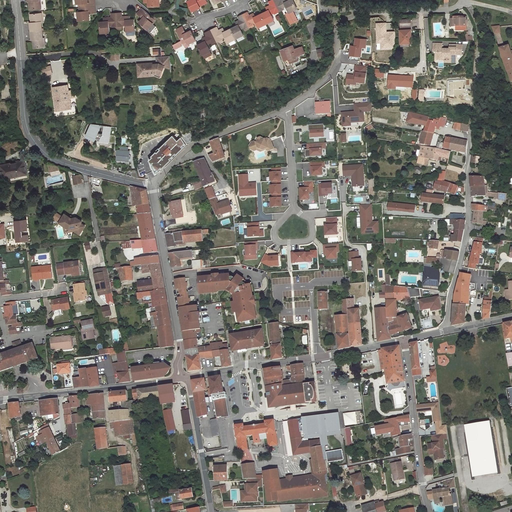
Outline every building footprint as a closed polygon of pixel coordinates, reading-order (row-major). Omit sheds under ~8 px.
[(27,0),(28,1),(29,1),(30,9),(41,8),(39,0),(27,0)] [(190,0),(187,1),(192,11),(200,7),(199,6),(207,3),(206,1),(205,0),(190,0)] [(267,11),(261,14),(266,23),(274,20),(271,14),(274,12),(274,14),(279,11),(273,0),(271,0),(269,1),(270,5),(265,7),(267,11)] [(278,0),(273,0),(279,11),(283,9),(283,8),(286,7),(289,13),(292,11),(297,9),(292,0),(289,0),(289,1),(288,0),(280,0),(279,1),(278,0)] [(95,6),(79,8),(80,12),(77,12),(78,21),(89,20),(89,14),(88,11),(90,11),(91,13),(96,13),(95,6)] [(143,18),(139,23),(150,33),(156,26),(152,24),(157,18),(155,16),(153,18),(142,8),(137,13),(141,17),(143,18)] [(292,11),(289,13),(286,14),(291,24),(297,21),(292,11)] [(247,12),(243,14),(249,26),(253,24),(253,23),(256,22),(258,27),(259,27),(265,24),(266,23),(261,14),(255,17),(254,13),(249,16),(247,12)] [(41,13),(31,14),(31,23),(30,23),(31,32),(42,30),(42,29),(41,22),(42,22),(41,13)] [(110,17),(103,18),(103,22),(100,22),(100,33),(109,32),(109,26),(112,26),(112,27),(113,27),(117,26),(116,13),(111,13),(111,17),(112,18),(110,19),(110,17)] [(121,13),(116,13),(117,26),(122,26),(122,25),(126,24),(126,35),(127,36),(134,35),(135,34),(134,20),(130,20),(130,16),(123,16),(123,18),(122,18),(122,17),(121,13)] [(237,26),(231,29),(236,39),(236,38),(243,35),(240,29),(244,27),(244,29),(245,28),(247,27),(249,26),(243,14),(238,17),(240,20),(235,22),(237,26)] [(457,19),(451,19),(451,26),(455,26),(456,26),(459,26),(459,30),(466,30),(466,17),(457,17),(457,19)] [(410,19),(400,20),(400,27),(401,43),(409,43),(410,43),(410,30),(411,30),(410,19)] [(377,42),(381,42),(381,49),(396,48),(395,31),(386,32),(386,23),(377,23),(377,42)] [(184,31),(182,27),(176,30),(181,41),(183,43),(184,45),(185,48),(189,46),(188,44),(196,40),(191,30),(185,33),(184,31)] [(217,27),(212,29),(218,41),(219,41),(222,39),(223,39),(222,38),(225,36),(228,42),(236,39),(231,29),(225,32),(223,28),(218,31),(217,27)] [(212,29),(210,30),(216,42),(218,41),(212,29)] [(42,30),(31,32),(32,40),(33,40),(34,48),(45,47),(44,38),(43,39),(42,33),(42,30)] [(216,42),(210,30),(205,33),(207,36),(202,38),(204,42),(198,45),(204,58),(211,55),(210,51),(207,45),(211,44),(211,45),(216,42)] [(499,33),(495,34),(500,49),(504,48),(499,33)] [(355,46),(362,46),(365,47),(366,39),(356,38),(355,46)] [(442,44),(433,44),(433,52),(437,52),(439,52),(439,56),(439,58),(440,58),(445,58),(445,60),(445,63),(450,63),(450,61),(456,61),(456,55),(462,55),(462,45),(450,45),(449,50),(442,50),(442,44)] [(355,46),(351,45),(349,59),(361,60),(362,46),(355,46)] [(290,46),(281,50),(285,60),(286,64),(290,63),(288,59),(289,59),(290,59),(292,59),(293,59),(295,58),(296,57),(296,56),(297,56),(304,53),(302,47),(294,50),(293,48),(291,49),(290,46)] [(504,48),(500,49),(508,71),(508,72),(511,70),(511,54),(509,46),(504,48)] [(170,56),(156,57),(157,63),(140,64),(141,75),(158,73),(161,75),(164,67),(171,69),(170,56)] [(140,64),(137,64),(138,77),(155,76),(160,78),(161,75),(158,73),(141,75),(140,64)] [(354,76),(348,75),(347,84),(355,85),(356,83),(365,84),(366,74),(365,74),(366,66),(355,65),(354,73),(356,73),(356,76),(354,76)] [(413,77),(389,75),(389,88),(396,89),(396,87),(406,87),(413,87),(413,77)] [(62,85),(53,87),(56,110),(71,108),(70,98),(75,97),(74,93),(69,94),(68,91),(63,91),(62,85)] [(320,102),(316,103),(317,115),(325,114),(325,112),(331,112),(330,102),(324,102),(320,102)] [(372,102),(356,104),(356,112),(353,112),(353,114),(342,115),(343,127),(351,126),(351,123),(359,122),(364,122),(364,112),(372,111),(372,102)] [(204,110),(198,112),(199,117),(210,114),(208,109),(204,110)] [(428,117),(409,112),(407,122),(419,125),(419,124),(426,126),(435,128),(439,129),(439,126),(439,124),(444,125),(447,126),(449,121),(446,119),(447,117),(440,116),(440,117),(435,116),(434,118),(433,118),(433,121),(428,119),(428,117)] [(96,141),(110,143),(112,127),(92,124),(86,137),(96,141)] [(324,124),(308,125),(309,129),(311,129),(312,130),(310,131),(311,137),(324,137),(324,130),(324,124)] [(192,131),(182,136),(182,137),(187,144),(196,139),(192,131)] [(425,131),(424,131),(423,134),(421,133),(420,139),(422,140),(421,144),(430,145),(434,133),(425,131)] [(229,135),(210,141),(215,154),(209,157),(214,164),(217,163),(217,161),(221,160),(222,160),(222,159),(225,158),(220,142),(221,141),(222,143),(229,141),(229,135)] [(170,161),(183,149),(187,144),(182,137),(176,143),(173,140),(172,141),(169,141),(149,161),(159,172),(170,161)] [(251,142),(249,146),(250,149),(254,151),(256,150),(258,148),(261,146),(263,150),(265,149),(266,150),(268,151),(274,149),(270,140),(266,142),(265,139),(261,137),(258,138),(256,142),(253,141),(251,142)] [(452,138),(446,137),(444,148),(450,149),(452,138)] [(460,140),(452,138),(450,149),(466,152),(467,141),(460,140)] [(325,143),(307,144),(308,149),(306,149),(307,151),(305,151),(305,157),(315,157),(315,155),(322,155),(322,149),(325,149),(325,143)] [(436,148),(421,146),(418,162),(425,164),(426,161),(428,161),(428,159),(438,161),(438,160),(440,160),(441,157),(449,158),(450,151),(442,149),(436,148)] [(120,150),(117,150),(117,159),(129,160),(129,158),(129,155),(130,151),(128,151),(120,150)] [(204,187),(215,182),(204,159),(195,162),(194,162),(200,178),(204,187)] [(16,163),(0,165),(0,166),(3,179),(20,175),(19,173),(26,171),(24,161),(19,162),(19,163),(16,164),(16,163)] [(324,161),(310,162),(311,167),(312,167),(312,171),(312,176),(323,175),(322,167),(325,166),(324,161)] [(363,165),(343,166),(344,176),(350,176),(350,175),(351,174),(352,175),(353,186),(364,186),(363,165)] [(175,166),(168,174),(171,177),(178,170),(175,166)] [(280,168),(272,168),(272,173),(270,173),(271,181),(272,181),(281,181),(281,180),(280,168)] [(446,172),(440,170),(438,180),(443,181),(444,181),(446,172)] [(80,175),(72,177),(74,184),(82,182),(80,175)] [(247,175),(239,175),(240,192),(247,192),(247,196),(257,195),(256,183),(252,183),(250,185),(248,185),(248,184),(247,175)] [(470,177),(471,187),(484,186),(483,177),(478,177),(478,175),(471,175),(470,177)] [(200,178),(193,180),(196,189),(204,187),(200,178)] [(281,181),(272,181),(273,185),(271,186),(271,194),(272,194),(281,193),(281,181)] [(313,181),(304,181),(305,187),(305,188),(303,188),(300,188),(301,200),(310,200),(309,192),(313,192),(313,181)] [(442,182),(436,181),(434,188),(447,192),(451,183),(444,181),(443,181),(442,182)] [(332,183),(318,184),(319,196),(323,196),(323,194),(327,194),(333,193),(332,183)] [(458,186),(451,183),(447,192),(454,195),(458,186)] [(487,185),(484,186),(485,196),(495,197),(496,193),(492,193),(488,192),(488,190),(488,187),(487,185)] [(138,188),(131,186),(134,207),(137,206),(149,204),(147,190),(139,192),(138,188)] [(484,186),(471,187),(472,197),(485,196),(484,186)] [(205,189),(208,196),(214,194),(211,187),(205,189)] [(281,193),(272,194),(273,198),(271,198),(271,207),(282,206),(281,193)] [(427,194),(423,193),(422,202),(444,204),(445,196),(432,194),(427,194)] [(216,197),(209,200),(215,215),(221,213),(222,214),(232,211),(229,201),(219,204),(216,197)] [(180,201),(170,203),(171,211),(172,211),(173,215),(174,218),(183,217),(183,214),(183,212),(182,212),(180,201)] [(416,205),(389,202),(388,209),(415,212),(416,205)] [(149,204),(137,206),(138,214),(151,213),(149,204)] [(371,204),(360,205),(361,213),(362,213),(362,215),(361,215),(362,233),(378,233),(378,222),(372,222),(370,222),(369,216),(372,216),(371,204)] [(487,206),(472,204),(472,211),(475,211),(473,223),(481,224),(481,225),(482,225),(482,221),(483,211),(487,212),(487,209),(487,206)] [(151,213),(138,214),(139,218),(143,240),(156,239),(151,213)] [(70,218),(64,214),(59,222),(63,225),(69,229),(73,228),(74,231),(79,234),(85,226),(81,223),(82,221),(76,218),(74,218),(71,218),(70,220),(69,219),(70,218)] [(336,217),(327,218),(327,225),(325,225),(326,235),(338,234),(336,217)] [(259,222),(248,223),(249,237),(264,236),(263,230),(259,231),(259,227),(259,222)] [(27,225),(15,226),(17,241),(29,240),(28,235),(23,235),(22,231),(27,230),(27,225)] [(461,229),(456,229),(455,236),(452,236),(452,242),(461,242),(464,228),(461,228),(461,229)] [(169,234),(166,234),(168,247),(176,246),(176,244),(176,241),(185,240),(189,240),(188,231),(183,232),(178,233),(169,234)] [(196,231),(188,231),(189,240),(197,239),(196,231)] [(476,238),(472,253),(480,254),(481,254),(483,239),(476,238)] [(156,239),(143,240),(144,247),(145,253),(158,252),(156,239)] [(439,241),(431,240),(431,242),(430,246),(430,248),(435,248),(438,249),(439,241)] [(125,244),(122,244),(122,249),(132,248),(131,241),(125,241),(125,244)] [(257,241),(245,242),(246,255),(245,256),(245,260),(256,259),(256,250),(256,246),(257,246),(257,241)] [(338,244),(325,245),(325,252),(324,252),(325,255),(327,255),(327,259),(337,258),(337,252),(339,252),(338,244)] [(437,258),(427,258),(427,264),(432,264),(440,264),(441,258),(457,261),(459,252),(442,250),(441,251),(440,254),(438,254),(437,254),(437,258)] [(192,251),(169,253),(172,268),(181,266),(180,258),(183,258),(185,258),(185,260),(193,259),(192,251)] [(295,252),(291,252),(291,263),(308,262),(308,258),(312,258),(311,252),(303,253),(301,253),(295,253),(295,252)] [(358,252),(349,252),(350,260),(353,260),(353,271),(362,271),(361,259),(359,259),(358,252)] [(472,253),(468,268),(473,269),(475,269),(476,264),(479,264),(480,254),(472,253)] [(269,257),(265,254),(261,262),(270,266),(276,266),(276,261),(279,261),(279,256),(269,257)] [(135,262),(135,266),(142,265),(143,266),(160,264),(159,256),(146,257),(146,258),(141,259),(134,259),(135,262)] [(457,261),(441,258),(440,264),(440,266),(445,268),(444,270),(454,273),(457,261)] [(202,260),(192,261),(193,269),(203,268),(205,268),(205,265),(202,266),(202,260)] [(78,261),(57,264),(58,275),(66,274),(66,275),(72,274),(74,274),(74,275),(80,274),(78,261)] [(160,264),(143,266),(143,271),(144,273),(152,272),(153,276),(162,275),(160,264)] [(432,264),(427,264),(427,268),(425,268),(424,279),(428,279),(427,285),(438,286),(440,274),(438,274),(438,269),(431,269),(432,264)] [(51,266),(33,268),(34,280),(43,279),(43,277),(52,276),(51,266)] [(131,266),(120,267),(121,270),(121,273),(121,279),(122,281),(132,280),(131,266)] [(0,285),(6,284),(9,284),(9,280),(4,281),(3,270),(0,269),(0,285)] [(112,293),(108,272),(95,275),(98,291),(104,290),(105,294),(112,293)] [(469,304),(470,283),(471,275),(460,273),(460,278),(459,279),(454,295),(454,305),(466,305),(466,304),(469,304)] [(213,276),(199,277),(200,292),(205,292),(204,291),(211,290),(217,290),(217,291),(218,291),(225,290),(226,291),(227,290),(228,288),(235,293),(234,294),(233,295),(234,296),(235,302),(236,302),(237,307),(238,312),(237,312),(239,322),(253,319),(252,315),(256,315),(254,305),(256,304),(254,296),(253,297),(252,292),(252,290),(249,290),(248,285),(246,285),(245,283),(243,282),(244,279),(238,275),(237,276),(235,274),(233,277),(230,277),(230,274),(219,275),(219,276),(213,277),(213,276)] [(162,275),(153,276),(153,280),(151,280),(151,282),(147,282),(147,280),(138,282),(139,291),(139,293),(156,291),(155,290),(165,289),(162,275)] [(185,278),(175,280),(177,289),(180,289),(180,293),(181,293),(187,292),(185,278)] [(75,284),(74,285),(75,293),(76,293),(77,302),(86,300),(85,296),(87,296),(86,291),(85,291),(84,283),(83,283),(78,284),(75,284)] [(0,285),(0,292),(2,292),(2,296),(12,295),(11,291),(7,291),(6,284),(0,285)] [(394,286),(386,285),(386,293),(387,297),(387,308),(388,318),(397,317),(396,300),(394,300),(394,286)] [(407,287),(394,286),(394,300),(396,300),(402,300),(402,298),(411,298),(407,287)] [(420,288),(407,287),(411,298),(415,297),(416,297),(421,296),(420,288)] [(139,293),(138,293),(138,295),(139,304),(149,303),(149,301),(152,301),(153,308),(168,306),(165,289),(155,290),(156,291),(139,293)] [(327,291),(319,292),(319,303),(327,303),(327,291)] [(182,297),(178,298),(180,308),(183,307),(190,306),(188,292),(187,292),(181,293),(182,297)] [(112,293),(105,294),(107,302),(108,303),(110,304),(112,303),(113,302),(114,300),(112,293)] [(68,297),(51,301),(53,310),(62,309),(62,310),(70,308),(68,297)] [(439,297),(419,301),(421,310),(431,308),(432,311),(441,309),(439,297)] [(353,299),(347,299),(347,308),(348,311),(349,311),(351,347),(362,345),(360,323),(360,316),(359,309),(354,310),(353,299)] [(16,301),(6,303),(7,306),(5,306),(6,314),(6,316),(6,317),(14,316),(12,306),(17,305),(16,301)] [(484,313),(483,319),(490,317),(492,301),(491,301),(484,301),(484,306),(484,313)] [(190,306),(183,307),(184,312),(181,313),(183,326),(186,326),(186,328),(187,331),(201,329),(200,326),(199,319),(200,319),(199,312),(198,312),(197,305),(190,306)] [(454,305),(452,325),(465,323),(466,305),(454,305)] [(109,306),(102,308),(104,317),(111,315),(109,306)] [(153,308),(150,308),(152,318),(153,328),(159,327),(165,326),(166,333),(173,332),(172,326),(168,306),(153,308)] [(386,308),(376,309),(378,340),(379,341),(391,338),(390,335),(388,318),(387,308),(386,308)] [(407,314),(397,317),(399,324),(402,324),(404,331),(412,328),(407,314)] [(349,334),(348,315),(344,315),(336,316),(337,334),(338,350),(350,347),(349,334)] [(14,316),(6,317),(6,319),(7,324),(12,324),(13,327),(16,327),(23,326),(22,322),(18,323),(17,316),(14,316)] [(397,317),(388,318),(390,335),(404,331),(402,324),(399,324),(397,317)] [(93,319),(82,322),(83,329),(84,331),(82,332),(84,340),(95,338),(93,330),(95,329),(93,319)] [(278,322),(270,324),(270,331),(271,346),(273,360),(283,358),(278,322)] [(261,324),(233,329),(234,335),(231,336),(232,347),(233,351),(238,350),(247,349),(247,348),(251,347),(251,348),(257,347),(256,345),(260,345),(260,346),(265,346),(261,324)] [(165,326),(159,327),(160,337),(161,340),(173,339),(173,332),(166,333),(165,326)] [(187,331),(183,331),(185,340),(197,339),(196,333),(201,332),(201,329),(187,331)] [(70,336),(50,338),(52,351),(56,350),(56,349),(63,348),(72,347),(72,344),(71,341),(70,336)] [(173,339),(161,340),(162,348),(174,346),(173,339)] [(197,339),(185,340),(186,350),(198,348),(197,339)] [(20,341),(13,343),(15,350),(20,362),(22,362),(22,364),(36,359),(35,357),(38,356),(33,343),(22,347),(20,341)] [(422,379),(418,341),(411,343),(410,345),(414,380),(422,379)] [(222,342),(216,343),(217,351),(221,350),(221,351),(229,350),(228,344),(222,345),(222,342)] [(211,346),(205,347),(206,352),(213,351),(217,351),(216,343),(210,344),(211,346)] [(385,369),(386,373),(403,371),(400,346),(382,349),(382,350),(385,369)] [(198,348),(186,350),(187,357),(200,355),(199,353),(206,352),(205,347),(198,348)] [(12,351),(8,352),(12,365),(13,367),(17,366),(20,364),(20,362),(15,350),(12,351)] [(221,351),(221,350),(222,356),(223,367),(232,366),(229,350),(221,351)] [(122,352),(117,352),(117,354),(119,363),(121,363),(121,365),(117,366),(118,373),(118,374),(120,383),(131,382),(131,380),(129,369),(125,351),(124,352),(122,352)] [(200,355),(187,357),(189,371),(202,369),(200,358),(206,357),(206,359),(214,358),(213,357),(213,351),(206,352),(199,353),(200,355)] [(0,371),(11,368),(10,366),(12,365),(8,352),(0,355),(1,356),(0,356),(0,371)] [(59,365),(58,365),(58,369),(59,373),(59,374),(63,373),(70,372),(71,372),(70,363),(59,365)] [(133,369),(129,369),(131,380),(134,380),(134,381),(160,377),(160,375),(164,375),(165,375),(167,373),(168,373),(169,370),(169,369),(169,368),(168,367),(167,365),(165,364),(159,365),(159,364),(152,365),(152,366),(145,367),(145,366),(133,368),(133,369)] [(303,374),(303,364),(291,365),(292,369),(293,375),(297,375),(298,384),(305,383),(304,376),(304,374),(303,374)] [(88,369),(90,386),(91,387),(100,385),(97,367),(88,369)] [(281,367),(264,369),(267,387),(283,384),(283,381),(281,367)] [(432,371),(430,371),(431,377),(427,377),(427,382),(437,381),(435,367),(432,367),(432,368),(432,371)] [(75,388),(90,386),(88,369),(88,368),(80,370),(80,372),(75,372),(74,375),(75,378),(74,378),(75,388)] [(406,388),(403,371),(386,373),(388,386),(386,388),(391,392),(392,390),(406,388)] [(214,394),(225,392),(222,375),(211,377),(212,387),(214,394)] [(205,379),(192,381),(194,392),(204,390),(206,390),(205,379)] [(267,387),(268,393),(267,393),(267,395),(268,395),(269,399),(273,399),(274,407),(275,409),(283,406),(284,406),(302,403),(310,404),(310,402),(313,402),(312,400),(314,399),(315,397),(315,394),(315,391),(314,388),(312,385),(311,385),(310,383),(305,384),(305,383),(298,384),(291,385),(283,386),(283,384),(267,387)] [(173,385),(160,387),(161,397),(162,403),(176,401),(173,385)] [(160,387),(133,390),(134,400),(161,397),(160,387)] [(204,390),(194,392),(198,417),(204,416),(207,415),(208,414),(206,402),(205,398),(204,390)] [(127,391),(110,393),(110,402),(122,401),(129,401),(127,391)] [(215,400),(226,398),(228,397),(227,391),(225,392),(214,394),(215,400)] [(103,393),(87,395),(88,401),(87,401),(87,405),(89,405),(93,405),(104,404),(103,393)] [(78,396),(70,396),(71,402),(66,403),(66,404),(63,405),(64,409),(71,408),(80,407),(78,396)] [(226,398),(215,400),(217,417),(223,416),(229,415),(226,398)] [(58,399),(40,401),(41,416),(45,415),(49,415),(54,414),(54,418),(54,420),(60,417),(58,399)] [(19,402),(9,404),(11,418),(16,417),(16,420),(21,419),(21,416),(19,402)] [(439,402),(416,405),(417,412),(433,410),(434,422),(436,421),(441,421),(439,402)] [(93,405),(93,409),(94,419),(105,418),(104,404),(93,405)] [(72,415),(71,408),(64,409),(66,424),(67,424),(72,423),(71,415),(72,415)] [(174,428),(171,409),(163,410),(167,430),(174,428)] [(123,410),(110,411),(111,422),(131,420),(130,410),(123,410)] [(181,411),(183,425),(192,423),(189,410),(181,411)] [(81,422),(80,414),(72,415),(71,415),(72,423),(75,423),(81,422)] [(303,419),(299,419),(301,436),(320,433),(326,433),(336,431),(336,434),(341,434),(338,414),(303,418),(303,419)] [(131,420),(111,422),(112,429),(115,429),(115,431),(134,427),(132,419),(131,420)] [(220,436),(217,419),(211,420),(214,437),(220,436)] [(299,419),(288,420),(292,439),(301,438),(301,436),(299,419)] [(394,419),(389,420),(390,424),(391,429),(391,432),(392,436),(401,434),(399,423),(395,424),(394,419)] [(266,424),(267,433),(276,432),(274,420),(266,421),(266,424)] [(288,420),(284,421),(289,456),(294,455),(293,447),(292,439),(288,420)] [(441,421),(436,421),(437,435),(447,434),(448,433),(446,425),(442,425),(441,421)] [(246,436),(254,435),(260,434),(267,433),(266,424),(257,425),(257,422),(253,423),(253,425),(244,427),(246,436)] [(72,423),(67,424),(68,435),(70,435),(76,435),(75,423),(72,423)] [(48,424),(41,428),(42,430),(39,432),(41,435),(36,437),(39,442),(42,440),(43,444),(47,442),(54,438),(48,424)] [(246,436),(244,427),(244,424),(236,425),(237,437),(246,436)] [(386,425),(375,426),(377,434),(389,432),(389,430),(391,429),(390,424),(386,425)] [(134,427),(115,431),(116,436),(123,435),(129,434),(131,433),(134,433),(135,433),(134,427)] [(108,448),(106,428),(98,428),(96,429),(99,449),(108,448)] [(276,432),(267,433),(268,438),(269,446),(278,445),(276,432)] [(260,434),(254,435),(254,440),(251,441),(252,450),(265,448),(264,439),(261,439),(260,434)] [(403,436),(395,437),(395,439),(399,439),(401,448),(402,448),(402,449),(396,450),(396,451),(397,455),(409,453),(408,449),(407,449),(407,447),(409,446),(408,440),(412,439),(412,434),(411,434),(409,434),(403,436)] [(437,435),(432,435),(433,443),(428,444),(429,454),(434,454),(437,453),(437,459),(444,458),(442,448),(444,448),(443,439),(447,438),(447,434),(437,435)] [(248,449),(246,436),(237,437),(239,450),(248,449)] [(308,437),(302,438),(303,445),(300,446),(301,454),(312,452),(313,459),(315,472),(324,471),(326,470),(324,459),(327,459),(326,454),(324,454),(321,440),(308,442),(308,437)] [(54,438),(47,442),(51,449),(53,453),(53,455),(60,451),(54,438)] [(301,438),(292,439),(293,447),(300,446),(303,445),(302,438),(301,438)] [(342,449),(326,452),(326,454),(327,459),(328,463),(344,460),(342,449)] [(13,454),(13,453),(7,453),(7,454),(8,456),(8,460),(9,460),(9,462),(12,462),(12,464),(16,463),(15,456),(14,456),(14,455),(14,454),(13,454)] [(401,462),(391,464),(394,480),(403,479),(402,470),(403,470),(401,462)] [(254,463),(241,465),(243,479),(248,479),(256,478),(256,475),(254,463)] [(130,465),(122,466),(124,485),(133,484),(130,465)] [(124,485),(122,466),(114,467),(117,486),(124,485)] [(227,466),(215,466),(215,480),(228,480),(227,466)] [(432,466),(423,467),(424,475),(433,474),(432,466)] [(278,469),(264,472),(265,481),(267,481),(269,490),(267,490),(269,502),(279,500),(277,492),(282,491),(280,480),(278,469)] [(328,496),(324,471),(315,472),(316,474),(313,475),(292,478),(292,480),(288,480),(288,479),(280,480),(282,491),(277,492),(279,500),(289,498),(290,500),(301,498),(301,499),(313,497),(313,499),(328,496)] [(366,489),(364,483),(363,483),(362,481),(363,480),(361,474),(355,475),(351,476),(357,497),(365,495),(363,490),(364,490),(366,489)] [(441,485),(442,489),(434,490),(435,498),(435,500),(440,500),(444,499),(444,502),(453,501),(452,494),(450,494),(450,491),(449,488),(456,487),(455,477),(444,480),(445,483),(443,484),(441,485)] [(258,486),(263,486),(262,478),(256,478),(248,479),(248,484),(245,484),(245,491),(246,493),(245,493),(245,502),(257,501),(257,496),(258,496),(258,486)] [(176,492),(177,499),(182,498),(182,499),(194,497),(192,486),(167,490),(167,494),(176,492)] [(435,498),(434,490),(426,491),(429,499),(435,498)] [(375,502),(362,506),(363,511),(377,511),(375,504),(375,502)] [(384,502),(375,504),(377,511),(381,511),(386,510),(384,502)]
